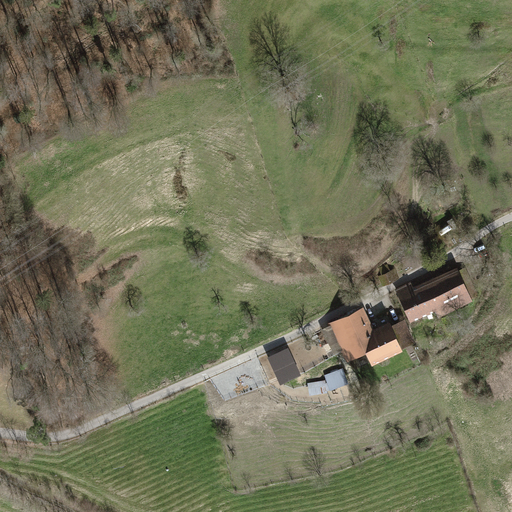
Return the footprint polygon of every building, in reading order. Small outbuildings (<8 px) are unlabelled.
[(412,282),(397,288),(413,324),(442,311),(444,316),(473,303),(458,270),(415,289),(412,282)] [(365,307),(330,323),(349,364),(367,356),(373,369),(418,348),(406,321),(392,328),(390,324),(376,331),(365,307)] [(287,356),(274,361),(278,370),(291,365),(287,356)] [(344,372),(326,379),(332,394),(349,387),(344,372)] [(325,384),(310,386),(311,398),(327,396),(325,384)]
